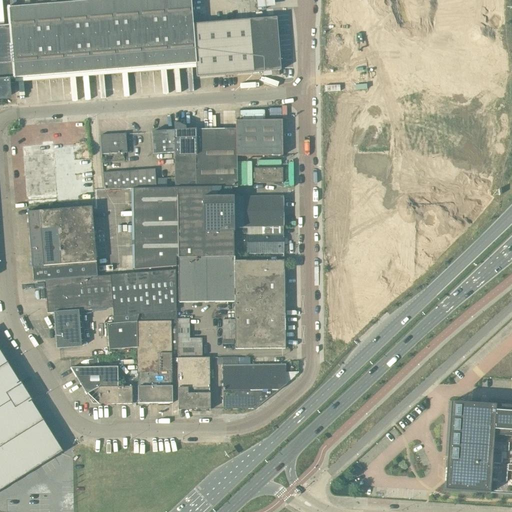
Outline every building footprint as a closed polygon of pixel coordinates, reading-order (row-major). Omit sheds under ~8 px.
[(0,80),(9,80),(9,78),(85,72),(205,63),(206,76),(271,71),(272,76),(279,75),(279,70),(280,70),(276,18),(192,25),(190,0),(106,0),(9,7),(0,8),(0,80)] [(0,100),(5,100),(7,100),(9,98),(10,96),(10,94),(9,80),(0,80),(0,100)] [(235,121),(235,130),(195,131),(196,188),(211,188),(237,187),(236,157),(282,157),(282,120),(235,121)] [(174,154),(174,189),(196,188),(195,131),(195,130),(185,130),(185,127),(174,122),(174,131),(174,154)] [(153,155),(174,154),(174,131),(151,133),(153,155)] [(125,134),(100,136),(101,155),(127,153),(125,134)] [(72,141),(22,144),(27,204),(77,200),(72,141)] [(282,169),(260,169),(253,169),(253,183),(282,183),(282,169)] [(102,173),(104,189),(132,189),(156,189),(154,170),(102,173)] [(156,189),(132,189),(133,270),(176,266),(175,258),(178,258),(234,257),(233,227),(262,227),(284,226),(283,196),(211,198),(211,188),(196,188),(174,189),(156,189)] [(44,281),(97,276),(92,207),(27,212),(33,282),(44,281)] [(262,227),(262,235),(247,236),(248,254),(260,254),(260,251),(271,251),(271,253),(284,253),(284,235),(284,226),(262,227)] [(234,271),(234,261),(234,257),(178,258),(179,303),(234,303),(234,271)] [(234,261),(234,271),(284,271),(284,261),(234,261)] [(175,270),(97,276),(44,281),(47,314),(56,314),(58,347),(79,345),(77,312),(113,309),(114,324),(108,324),(110,350),(137,348),(138,404),(172,403),(172,358),(177,358),(177,312),(175,270)] [(285,349),(284,271),(234,271),(234,303),(235,350),(285,349)] [(31,401),(32,400),(20,381),(19,382),(0,350),(0,491),(63,452),(31,401)] [(209,358),(177,358),(178,410),(210,410),(210,393),(209,376),(213,376),(213,370),(209,370),(209,358)] [(238,358),(222,358),(222,365),(223,409),(255,409),(286,385),(285,365),(238,365),(238,358)] [(118,368),(70,368),(86,394),(87,394),(93,403),(99,403),(99,404),(132,404),(132,387),(118,387),(118,368)] [(444,490),(489,494),(511,495),(511,406),(450,402),(446,460),(445,477),(444,490)] [(74,511),(147,511),(199,464),(189,453),(88,455),(88,493),(74,493),(74,511)]
